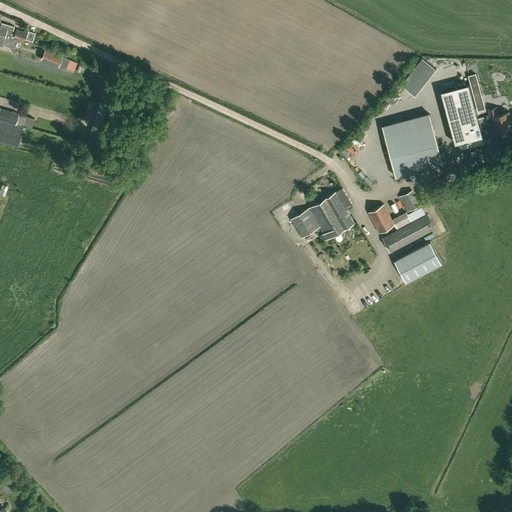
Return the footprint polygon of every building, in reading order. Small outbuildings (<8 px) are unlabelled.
[(0,30),(12,34),(15,25),(0,20),(0,19),(0,18),(0,30)] [(14,37),(25,40),(27,32),(17,28),(14,37)] [(12,34),(0,30),(0,43),(2,44),(2,42),(16,47),(19,38),(14,37),(15,35),(12,34)] [(61,64),(64,56),(47,49),(44,58),(61,64)] [(64,56),(60,67),(66,69),(70,58),(64,56)] [(401,84),(410,90),(426,70),(432,74),(436,69),(423,57),(401,84)] [(469,75),(478,110),(485,108),(476,73),(469,75)] [(456,143),(459,142),(460,149),(486,143),(470,83),(441,90),(453,133),(456,143)] [(0,119),(6,121),(15,124),(18,112),(0,107),(0,119)] [(511,119),(511,120),(509,111),(498,114),(496,107),(489,109),(491,117),(494,116),(498,132),(511,128),(511,119)] [(430,114),(383,127),(396,176),(443,164),(430,114)] [(87,143),(104,148),(112,121),(94,116),(87,143)] [(23,126),(15,124),(6,121),(0,119),(0,139),(1,140),(18,144),(23,126)] [(319,227),(327,239),(355,222),(347,209),(353,205),(343,188),(292,218),(303,236),(319,227)] [(421,205),(413,190),(399,197),(407,212),(421,205)] [(392,219),(384,204),(369,212),(380,233),(395,225),(392,219)] [(408,213),(412,222),(426,215),(422,206),(408,213)] [(392,219),(398,230),(412,222),(406,212),(392,219)] [(427,214),(412,222),(398,230),(383,238),(391,252),(435,229),(427,214)] [(430,241),(395,260),(406,281),(444,260),(432,240),(430,241)]
